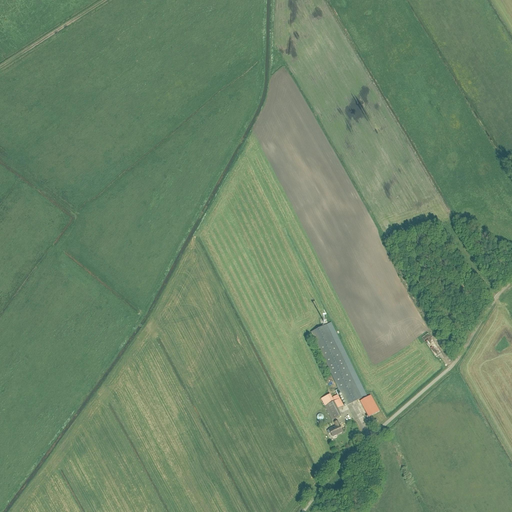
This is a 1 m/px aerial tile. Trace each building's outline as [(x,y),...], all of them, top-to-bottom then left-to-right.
[(311,333),(347,406),(366,396),(331,323),(311,333)] [(331,393),(322,398),(325,405),(335,400),(331,393)] [(379,412),(371,396),(360,401),(369,417),(379,412)] [(334,402),(327,405),(334,420),(342,416),(334,402)] [(340,425),(339,425),(338,421),(334,423),(336,427),(329,430),(333,437),(343,432),(340,425)]
